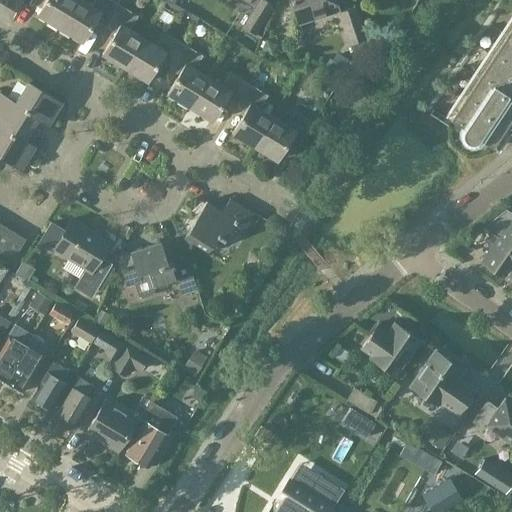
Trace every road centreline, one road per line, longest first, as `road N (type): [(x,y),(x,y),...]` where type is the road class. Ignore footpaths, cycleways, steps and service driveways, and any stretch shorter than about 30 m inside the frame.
road 1 (residential): [(175,511),(254,385),(414,256)]
road 2 (residential): [(187,154),(153,219),(62,177),(56,173),(100,97)]
road 3 (residential): [(414,256),(511,176)]
road 4 (residential): [(511,326),(414,256)]
